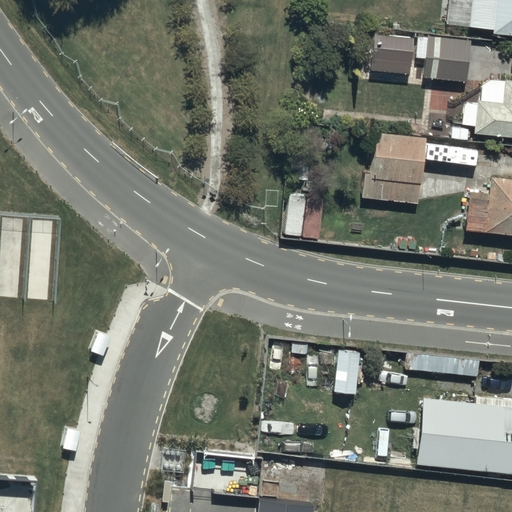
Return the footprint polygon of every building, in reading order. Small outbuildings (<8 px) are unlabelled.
[(511,0),(470,0),(468,25),(490,27),(489,32),(511,34),(511,0)] [(374,25),(369,62),(412,66),(415,29),(374,25)] [(467,38),(424,36),(421,77),(464,80),(467,38)] [(476,91),(475,100),(468,100),(467,112),(474,112),(473,124),(511,127),(511,71),(504,71),(504,73),(482,71),(480,92),(476,91)] [(426,129),(376,123),(368,191),(417,197),(426,129)] [(511,171),(489,169),(484,223),(511,225),(511,171)] [(340,214),(338,230),(379,234),(380,218),(340,214)] [(356,351),(337,349),(332,387),(351,390),(356,351)] [(476,401),(422,395),(415,458),(469,464),(476,401)] [(511,405),(476,401),(469,464),(511,469),(511,405)] [(352,445),(353,458),(376,457),(376,462),(403,462),(403,439),(376,439),(376,445),(352,445)] [(308,511),(310,498),(253,492),(251,511),(308,511)]
